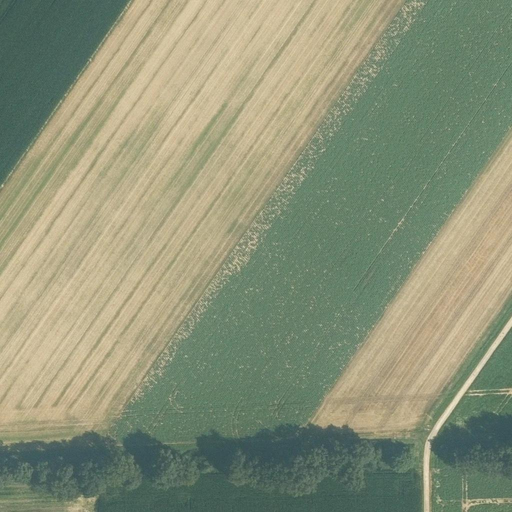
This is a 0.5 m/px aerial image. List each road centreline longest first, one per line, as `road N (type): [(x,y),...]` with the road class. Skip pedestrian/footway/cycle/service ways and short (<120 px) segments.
road 1 (track): [(511,219),(0,147)]
road 2 (track): [(511,435),(0,457)]
road 3 (track): [(511,320),(431,437),(425,511)]
